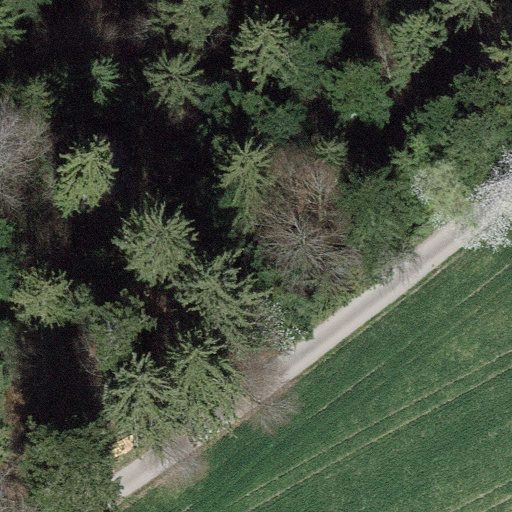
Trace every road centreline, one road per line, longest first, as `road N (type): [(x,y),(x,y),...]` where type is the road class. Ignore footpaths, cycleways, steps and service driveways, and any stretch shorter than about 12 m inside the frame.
road 1 (unclassified): [(75,511),(511,189)]
road 2 (track): [(181,0),(0,306)]
